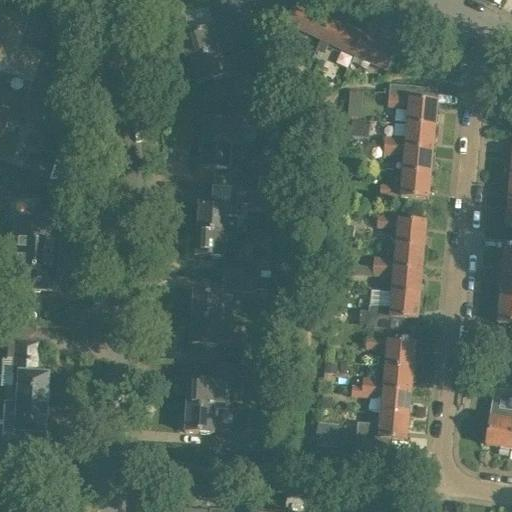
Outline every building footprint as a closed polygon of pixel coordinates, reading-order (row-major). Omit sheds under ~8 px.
[(185,41),(181,47),(185,60),(190,59),(190,61),(218,53),(230,50),(222,22),(248,14),(243,0),(229,0),(208,7),(213,22),(182,33),(185,41)] [(297,4),(287,25),(320,41),(330,19),(297,4)] [(6,73),(32,82),(42,57),(18,48),(28,22),(0,11),(0,64),(7,68),(6,73)] [(320,41),(316,50),(324,54),(328,45),(353,57),(363,35),(330,19),(320,41)] [(363,35),(353,57),(378,68),(374,77),(382,81),(396,51),(380,43),(363,35)] [(218,53),(190,61),(197,85),(225,77),(218,53)] [(229,83),(231,99),(255,96),(253,81),(229,83)] [(389,87),(387,109),(402,110),(402,108),(407,108),(406,126),(434,128),(436,104),(409,101),(410,89),(389,87)] [(36,101),(27,99),(2,91),(0,98),(0,104),(32,115),(36,101)] [(29,92),(27,99),(36,101),(38,95),(29,92)] [(255,96),(231,99),(232,114),(256,112),(255,96)] [(0,140),(10,112),(0,108),(0,140)] [(348,109),(347,118),(360,119),(360,110),(348,109)] [(203,120),(202,145),(230,146),(241,147),(243,122),(203,120)] [(350,122),(349,135),(367,138),(368,124),(350,122)] [(384,139),(383,148),(432,152),(434,128),(406,126),(404,143),(399,143),(399,141),(384,139)] [(230,146),(202,145),(200,169),(229,171),(229,167),(240,168),(241,147),(230,146)] [(403,156),(401,174),(430,177),(432,152),(383,148),(383,157),(398,158),(398,156),(403,156)] [(34,160),(27,180),(44,186),(51,167),(34,160)] [(233,174),(232,189),(257,190),(258,175),(233,174)] [(430,177),(401,174),(400,192),(395,191),(395,189),(380,188),(379,197),(400,199),(400,198),(427,201),(430,177)] [(197,231),(225,233),(235,234),(237,205),(262,207),(263,191),(257,190),(232,189),(231,207),(227,207),(198,205),(197,231)] [(396,229),(395,247),(423,249),(425,225),(398,222),(398,221),(377,220),(376,229),(391,231),(391,229),(396,229)] [(4,245),(3,255),(55,259),(56,242),(61,240),(62,231),(57,228),(57,225),(17,222),(16,245),(4,245)] [(337,226),(336,238),(352,239),(353,227),(337,226)] [(197,231),(195,257),(224,259),(234,260),(235,234),(225,233),(197,231)] [(373,260),(373,269),(421,273),(423,249),(395,247),(393,264),(388,264),(388,261),(373,260)] [(501,276),(511,277),(511,252),(503,252),(501,276)] [(55,259),(3,255),(2,266),(14,267),(13,290),(53,293),(53,290),(58,288),(59,279),(54,276),(55,259)] [(333,268),(345,269),(346,258),(334,257),(333,268)] [(224,259),(223,277),(256,279),(257,261),(234,260),(224,259)] [(354,267),(354,277),(371,278),(372,268),(354,267)] [(392,277),(391,295),(419,297),(421,273),(373,269),(372,277),(387,279),(387,277),(392,277)] [(511,277),(501,276),(499,300),(511,301),(511,277)] [(193,293),(191,319),(230,321),(232,296),(255,298),(255,293),(268,294),(269,280),(256,279),(223,277),(222,295),(193,293)] [(360,314),(359,328),(373,330),(384,331),(390,331),(391,319),(417,322),(419,297),(391,295),(370,293),(369,314),(360,314)] [(511,301),(499,300),(497,325),(511,325),(511,301)] [(230,321),(191,319),(189,346),(218,347),(219,345),(229,346),(230,321)] [(0,336),(10,337),(11,323),(0,321),(0,336)] [(19,375),(17,404),(46,405),(48,376),(37,375),(39,344),(35,344),(36,324),(12,323),(11,342),(8,342),(7,360),(14,360),(13,375),(19,375)] [(254,331),(259,337),(266,337),(267,324),(254,324),(254,331)] [(383,342),(384,331),(373,330),(372,341),(383,342)] [(386,350),(384,367),(412,370),(415,346),(387,343),(387,342),(383,342),(372,341),(366,340),(365,350),(380,351),(380,350),(386,350)] [(222,350),(221,366),(233,366),(239,367),(241,351),(222,350)] [(324,364),(324,375),(337,375),(337,365),(324,364)] [(187,381),(186,408),(214,410),(229,411),(230,386),(231,386),(232,377),(233,366),(221,366),(208,365),(207,383),(187,381)] [(239,367),(233,366),(232,377),(246,378),(253,372),(253,368),(239,367)] [(498,381),(511,383),(511,367),(500,366),(498,381)] [(363,381),(362,389),(410,394),(412,370),(384,367),(383,385),(377,384),(378,382),(363,381)] [(381,398),(380,415),(408,418),(410,394),(362,389),(352,389),(351,398),(376,400),(377,398),(381,398)] [(320,409),(331,410),(332,399),(321,399),(320,409)] [(490,420),(485,447),(510,451),(511,436),(511,411),(500,410),(502,400),(492,399),(489,420),(490,420)] [(46,405),(17,404),(4,403),(1,437),(0,436),(0,452),(15,453),(16,433),(44,435),(46,405)] [(214,410),(186,408),(184,434),(213,435),(214,410)] [(408,418),(380,415),(379,427),(358,425),(356,451),(388,454),(389,441),(406,442),(408,418)] [(318,426),(316,446),(337,448),(339,427),(318,426)] [(216,449),(259,451),(260,438),(216,435),(216,449)] [(215,493),(214,505),(234,506),(235,494),(215,493)] [(27,511),(28,504),(0,502),(0,511),(27,511)]
